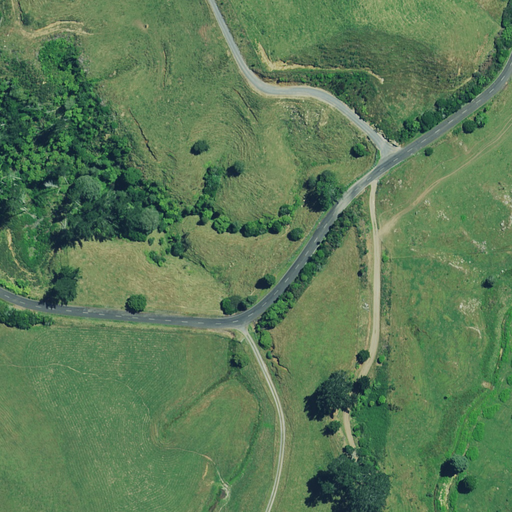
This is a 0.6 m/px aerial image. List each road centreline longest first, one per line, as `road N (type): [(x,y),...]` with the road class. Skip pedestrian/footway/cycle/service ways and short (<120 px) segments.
road 1 (unclassified): [(0,295),(33,307),(234,322),(276,290),(349,194),(484,101),(511,60)]
road 2 (track): [(392,162),(346,116),(319,102),(273,103),(253,88),(204,0)]
